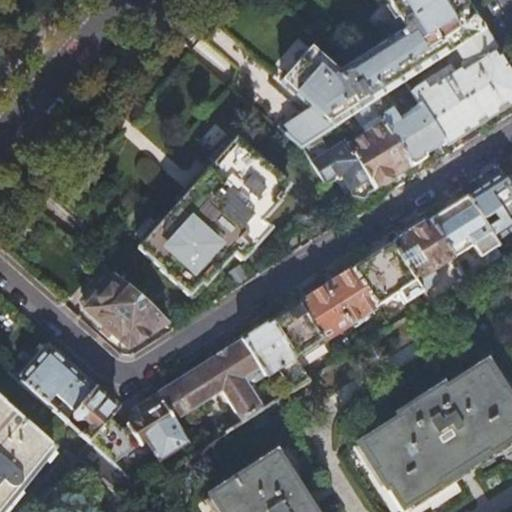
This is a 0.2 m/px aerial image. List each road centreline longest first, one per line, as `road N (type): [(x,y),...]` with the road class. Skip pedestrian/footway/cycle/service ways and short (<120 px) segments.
road 1 (residential): [(0,268),(126,379),(511,138)]
road 2 (residential): [(0,146),(130,0)]
